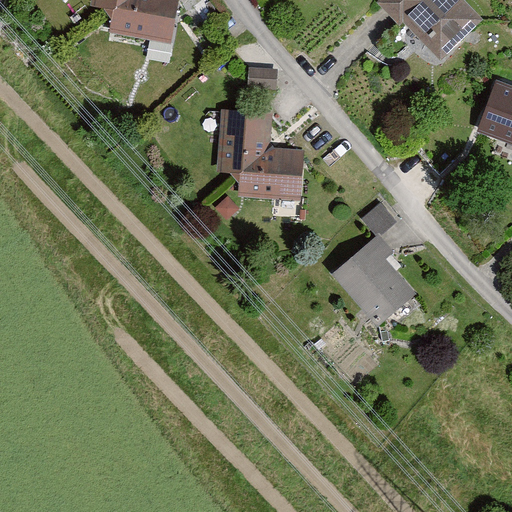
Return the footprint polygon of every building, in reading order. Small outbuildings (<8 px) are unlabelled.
[(97,0),(97,6),(114,8),(111,43),(177,49),(182,0),(97,0)] [(461,0),(384,0),(377,7),(400,33),(407,26),(440,62),(483,23),(461,0)] [(277,75),(250,72),(248,93),(281,97),(277,75)] [(479,133),(511,142),(511,84),(496,79),(479,133)] [(270,114),(223,112),(220,174),(242,174),(241,201),(304,203),(305,154),(269,153),(270,114)] [(397,220),(381,203),(363,221),(379,235),(397,220)] [(397,254),(379,235),(330,280),(381,335),(420,299),(386,263),(397,254)]
